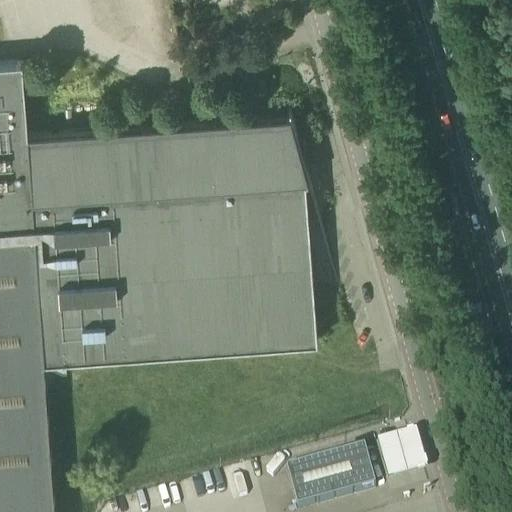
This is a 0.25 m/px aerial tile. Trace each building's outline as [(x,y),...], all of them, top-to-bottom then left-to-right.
[(186,42),(227,31),(224,17),(182,27),(186,42)] [(27,133),(22,60),(0,61),(0,511),(55,511),(44,359),(317,339),(308,220),(319,217),(306,167),(303,135),(298,137),(289,105),(288,106),(289,109),(27,133)] [(421,429),(383,440),(394,479),(433,467),(421,429)] [(297,511),(375,489),(364,450),(286,471),(297,511)] [(130,511),(127,500),(111,504),(112,511),(130,511)]
